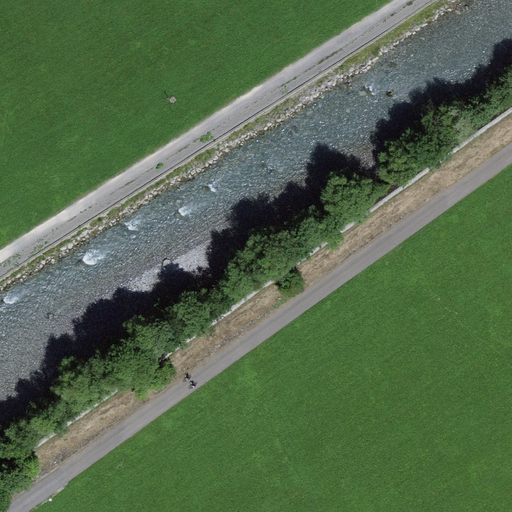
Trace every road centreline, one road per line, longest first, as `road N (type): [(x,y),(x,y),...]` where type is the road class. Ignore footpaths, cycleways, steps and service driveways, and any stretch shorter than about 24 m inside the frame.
road 1 (residential): [(12,511),(511,154)]
road 2 (track): [(0,237),(381,0)]
